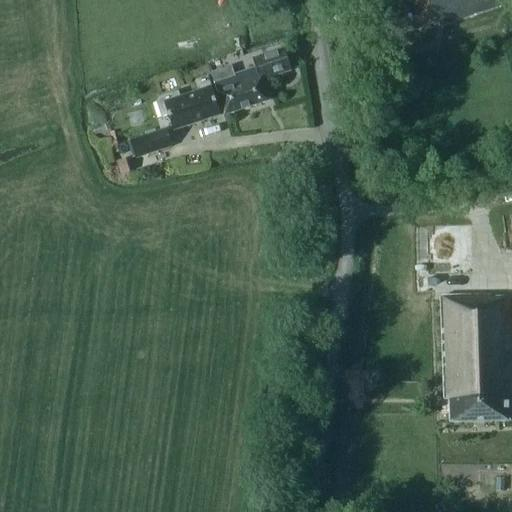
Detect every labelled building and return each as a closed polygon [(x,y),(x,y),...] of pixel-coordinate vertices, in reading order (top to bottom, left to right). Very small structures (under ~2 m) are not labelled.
[(511,0),(410,0),(412,6),(382,16),(390,40),(440,23),(442,26),(511,2),(511,0)] [(257,69),(235,76),(232,67),(212,74),(226,115),(269,101),(262,81),(292,71),(285,50),(254,60),(257,69)] [(157,105),(162,119),(170,117),(175,132),(221,117),(209,79),(197,83),(200,92),(181,98),(179,93),(160,99),(157,105)] [(131,141),(137,159),(172,147),(166,129),(131,141)] [(510,403),(511,402),(511,296),(440,299),(443,400),(448,400),(449,423),(473,422),(473,423),(488,423),(488,422),(511,421),(510,403)]
